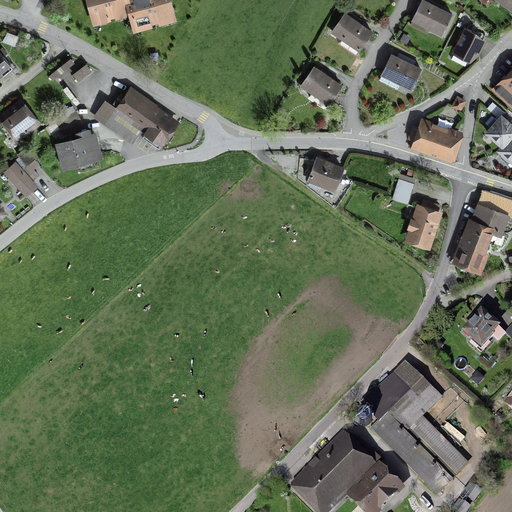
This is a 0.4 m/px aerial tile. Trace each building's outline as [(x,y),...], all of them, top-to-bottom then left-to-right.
[(88,0),(95,21),(128,11),(133,27),(172,15),(167,0),(88,0)] [(442,35),(452,15),(423,0),(418,10),(414,18),(430,26),(429,28),(442,35)] [(511,10),(511,0),(495,0),(511,11),(511,10)] [(372,32),(345,13),(333,30),(360,49),(372,32)] [(484,40),(465,30),(455,52),(471,59),(476,55),(484,40)] [(0,79),(7,74),(12,70),(0,54),(0,79)] [(422,69),(392,54),(381,76),(411,91),(422,69)] [(76,65),(72,60),(53,75),(57,80),(76,65)] [(93,73),(88,66),(75,76),(80,83),(93,73)] [(341,84),(313,66),(301,84),(329,102),(335,94),(341,84)] [(511,72),(495,90),(511,106),(511,72)] [(132,89),(117,109),(107,102),(95,119),(111,131),(123,114),(149,132),(145,136),(164,149),(182,124),(132,89)] [(468,103),(458,99),(453,109),(463,114),(468,103)] [(33,116),(26,106),(14,105),(2,115),(6,122),(3,125),(16,142),(33,127),(33,116)] [(76,111),(56,121),(63,134),(82,124),(76,111)] [(482,128),(503,145),(511,134),(511,128),(494,113),(482,128)] [(423,121),(413,149),(456,164),(466,136),(423,121)] [(104,161),(97,134),(56,145),(63,172),(104,161)] [(511,134),(503,145),(499,151),(511,161),(511,134)] [(36,157),(26,146),(17,154),(27,165),(36,157)] [(345,170),(318,159),(308,182),(336,193),(345,170)] [(40,187),(16,163),(4,175),(28,199),(40,187)] [(413,182),(397,177),(391,199),(407,204),(413,182)] [(511,204),(483,194),(473,221),(469,220),(452,266),(481,277),(496,238),(502,240),(510,220),(511,221),(511,204)] [(0,223),(9,215),(0,204),(0,223)] [(444,214),(419,206),(406,244),(432,252),(444,214)] [(504,331),(481,311),(464,331),(481,347),(492,334),(497,339),(504,331)] [(471,468),(425,419),(443,402),(407,365),(363,407),(379,424),(373,430),(439,498),(471,468)] [(362,427),(364,428),(367,428),(369,427),(371,425),(372,423),(372,420),(372,418),(370,415),(368,414),(366,413),(364,413),(361,414),(359,415),(358,417),(357,419),(357,422),(358,424),(360,426),(362,427)] [(333,511),(377,468),(348,440),(294,494),(312,511),(333,511)] [(387,511),(405,494),(378,468),(347,501),(358,511),(387,511)]
